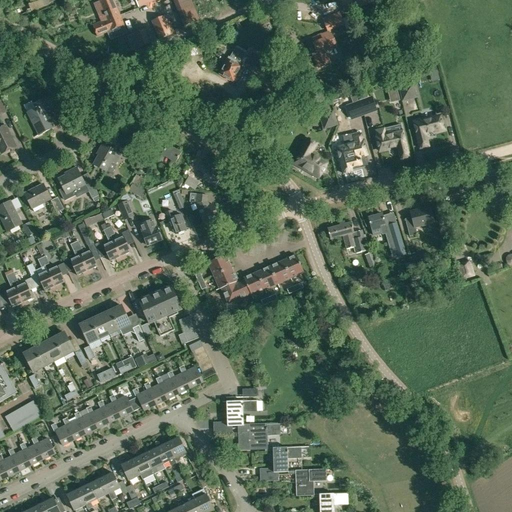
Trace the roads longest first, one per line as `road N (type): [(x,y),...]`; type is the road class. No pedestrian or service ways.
road 1 (unclassified): [(468,511),(441,438),(360,340),(311,237)]
road 2 (unclassified): [(299,207),(276,173),(107,83)]
road 3 (residential): [(178,413),(230,384),(177,255)]
road 4 (residential): [(0,500),(178,413)]
road 5 (residential): [(0,338),(177,255)]
road 6 (residential): [(299,207),(479,158)]
road 7 (residential): [(0,188),(64,155),(94,117),(107,83)]
road 8 (unclassified): [(107,83),(0,22)]
road 9 (residential): [(252,511),(178,413)]
